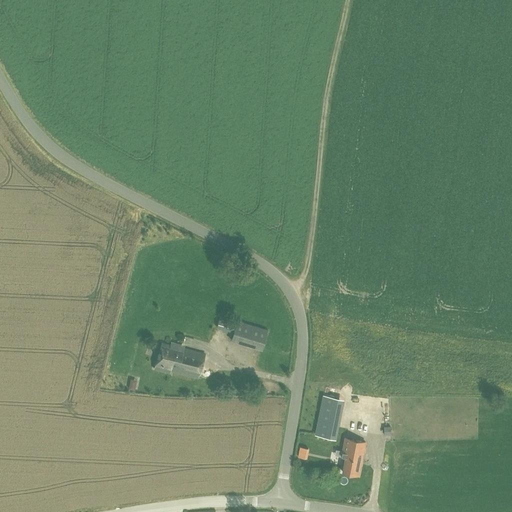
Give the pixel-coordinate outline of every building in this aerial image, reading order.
[(379,313),(371,352),(389,356),(391,348),(389,348),(395,317),(379,313)] [(341,314),(337,361),(352,362),(354,345),(349,345),(350,340),(357,341),(359,316),(341,314)] [(236,321),(220,316),(217,328),(232,333),(236,321)] [(170,370),(198,378),(204,354),(184,348),(184,346),(171,342),(170,344),(162,341),(154,368),(170,373),(170,370)] [(437,370),(427,370),(427,379),(437,379),(437,370)] [(355,384),(356,396),(393,395),(393,382),(355,384)] [(391,412),(392,433),(407,432),(407,431),(466,427),(465,413),(464,413),(464,400),(409,403),(409,411),(391,412)] [(333,428),(317,425),(315,434),(331,438),(333,428)] [(343,472),(358,475),(365,442),(345,437),(342,451),(341,456),(346,457),(343,472)]
